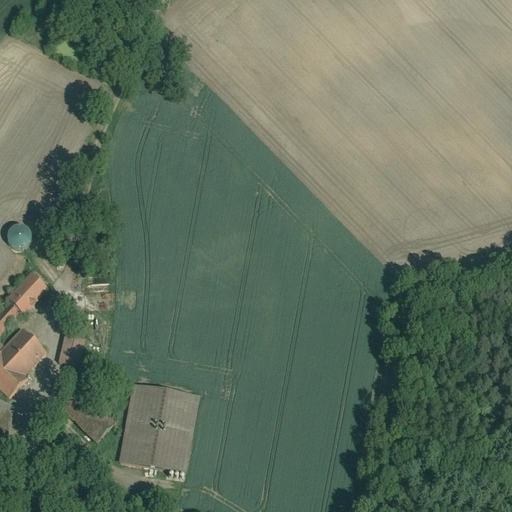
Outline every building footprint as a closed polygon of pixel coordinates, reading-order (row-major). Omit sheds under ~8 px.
[(26,250),(29,247),(31,243),(32,239),(31,235),(29,231),(26,229),(22,227),(18,227),(14,228),(11,230),(9,233),(8,237),(8,241),(9,245),(11,248),(14,250),(18,251),(22,251),(26,250)] [(46,355),(22,333),(1,355),(0,354),(0,335),(21,313),(25,317),(49,291),(31,273),(5,301),(8,304),(0,312),(0,393),(9,402),(29,381),(25,377),(46,355)] [(87,341),(65,336),(59,364),(80,369),(87,341)] [(187,476),(201,397),(133,385),(119,464),(187,476)] [(16,414),(0,410),(0,458),(4,459),(16,414)]
